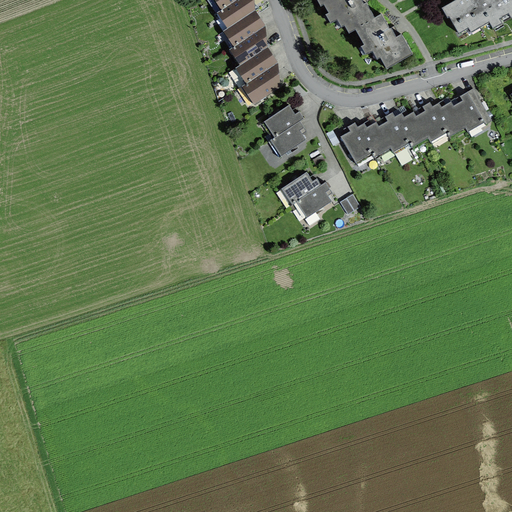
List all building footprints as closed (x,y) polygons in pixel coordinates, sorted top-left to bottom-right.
[(214,0),(223,13),(245,0),(214,0)] [(245,0),(223,13),(220,15),(230,31),(254,17),(257,15),(248,0),(245,0)] [(357,30),(376,19),(364,0),(318,0),(335,27),(341,23),(349,35),(357,30)] [(484,25),(485,0),(468,0),(442,17),(457,42),(484,25)] [(511,0),(485,0),(484,25),(490,34),(511,18),(511,0)] [(376,19),(357,30),(372,54),(377,51),(389,71),(415,55),(405,38),(401,41),(384,14),(376,19)] [(230,31),(227,33),(238,51),(259,38),(265,35),(254,17),(230,31)] [(238,51),(235,52),(244,68),(267,54),(268,53),(259,38),(238,51)] [(244,68),(239,70),(249,86),(272,72),(276,70),(267,54),(244,68)] [(246,87),(255,103),(281,88),(272,72),(249,86),(246,87)] [(468,94),(452,103),(466,127),(469,133),(486,124),(468,94)] [(440,111),(451,130),(454,135),(466,127),(452,103),(440,111)] [(290,106),(265,123),(276,139),(300,123),(305,119),(301,113),(297,116),(290,106)] [(419,116),(430,135),(433,140),(451,130),(440,111),(437,106),(419,116)] [(400,121),(412,141),(414,145),(430,135),(419,116),(416,112),(400,121)] [(380,127),(393,149),(394,151),(412,141),(400,121),(397,117),(380,127)] [(364,129),(378,152),(380,156),(393,149),(380,127),(377,121),(364,129)] [(272,142),(282,156),(306,140),(300,131),(304,128),(300,123),(276,139),(272,142)] [(378,152),(364,129),(362,126),(341,138),(357,164),(378,152)] [(308,173),(284,189),(293,204),(297,201),(323,185),(319,179),(313,182),(308,173)] [(308,218),(332,202),(327,194),(331,191),(326,183),(323,185),(297,201),(308,218)] [(353,198),(341,205),(349,218),(361,211),(353,198)]
